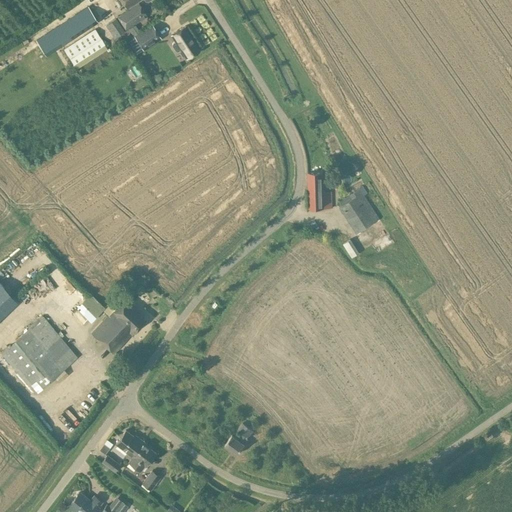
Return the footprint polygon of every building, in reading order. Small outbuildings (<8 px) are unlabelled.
[(122,0),(128,8),(139,0),(122,0)] [(147,15),(139,4),(139,3),(118,17),(126,30),(147,15)] [(77,36),(98,22),(88,6),(67,20),(77,36)] [(114,38),(124,31),(116,18),(105,25),(114,38)] [(59,24),(36,40),(46,56),(70,40),(59,24)] [(161,38),(152,25),(135,36),(143,49),(161,38)] [(200,48),(185,26),(171,35),(187,58),(200,48)] [(323,172),(308,173),(309,208),(332,207),(332,191),(323,192),(323,172)] [(352,198),(339,206),(356,233),(379,219),(360,188),(350,194),(352,198)] [(354,238),(345,242),(350,257),(359,254),(354,238)] [(93,333),(113,352),(132,333),(144,319),(123,300),(93,333)] [(1,353),(36,393),(77,357),(43,316),(1,353)] [(225,445),(237,454),(245,444),(244,444),(253,431),(242,423),(238,430),(242,433),(238,439),(232,435),(225,445)] [(130,459),(143,443),(125,430),(116,444),(128,453),(126,456),(130,459)] [(100,449),(107,454),(114,442),(108,438),(100,449)] [(130,459),(128,462),(140,471),(144,465),(146,466),(156,452),(143,443),(130,459)] [(107,456),(103,462),(114,470),(119,465),(107,456)] [(152,471),(143,483),(150,489),(159,477),(152,471)] [(79,493),(69,505),(78,511),(94,511),(98,508),(97,507),(101,501),(94,496),(90,502),(79,493)]
